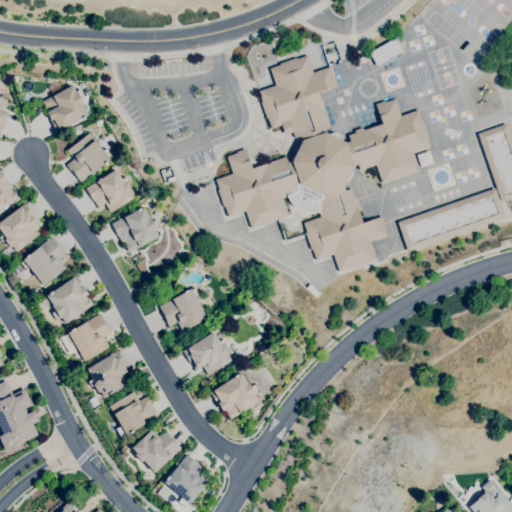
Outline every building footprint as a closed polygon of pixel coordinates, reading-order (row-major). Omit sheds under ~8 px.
[(376,66),(369,53),(395,38),(402,51),(376,66)] [(302,140),(300,136),(294,138),(292,132),(284,134),(281,125),(271,129),(267,118),(266,119),(260,101),(262,101),(258,91),(276,85),(270,68),(280,64),(279,63),(296,57),(296,59),(307,55),(312,72),(329,67),(333,77),(334,77),(337,84),(317,91),(329,126),(323,128),(324,132),(302,140)] [(56,132),(49,120),(50,119),(46,112),(47,112),(41,102),(71,85),(75,91),(76,91),(83,104),(82,104),(88,114),(56,132)] [(0,129),(0,97),(7,101),(2,111),(7,113),(6,115),(8,116),(4,122),(0,129)] [(346,142),(350,141),(348,135),(355,133),(354,130),(362,127),(363,130),(381,124),(375,104),(384,101),(384,102),(394,99),(400,116),(417,110),(420,121),(422,120),(428,137),(426,137),(429,147),(413,153),(418,170),(408,174),(409,175),(392,181),(391,180),(381,183),(375,166),(360,171),(357,164),(354,165),(346,142)] [(511,198),(501,202),(477,134),(506,123),(511,140),(511,198)] [(291,161),(302,140),(324,132),(330,135),(332,132),(333,132),(334,132),(335,132),(336,133),(337,133),(338,133),(338,134),(339,134),(339,135),(340,135),(340,136),(341,136),(341,137),(340,140),(346,142),(354,165),(343,187),(320,194),(322,198),(315,200),(319,211),(318,212),(311,213),(305,212),(295,207),(290,203),(286,196),(286,195),(297,191),(295,185),(299,184),(291,161)] [(80,182),(73,171),(71,172),(65,165),(73,159),(66,150),(88,133),(102,151),(105,149),(111,156),(108,158),(109,160),(80,182)] [(286,196),(281,197),(287,215),(277,218),(278,220),(261,226),(260,224),(250,228),(244,210),(227,216),(224,206),(223,207),(217,190),(218,190),(214,179),(232,173),(226,156),(236,153),(236,151),(244,148),(251,168),(285,156),(287,162),(291,161),(299,184),(295,185),(297,191),(286,195),(286,196)] [(110,212),(104,203),(98,208),(93,201),(85,188),(115,169),(121,179),(125,177),(128,181),(126,183),(131,190),(129,191),(133,197),(110,212)] [(0,210),(0,170),(13,186),(10,188),(13,192),(13,191),(17,197),(0,210)] [(343,187),(344,191),(350,189),(353,196),(355,195),(358,203),(355,204),(362,223),(381,216),(385,225),(383,226),(386,236),(369,242),(375,258),(365,262),(365,263),(349,269),(348,268),(338,271),(333,254),(315,260),(312,250),(311,250),(305,234),(306,233),(302,222),(320,216),(318,212),(319,211),(315,200),(322,198),(320,194),(343,187)] [(407,251),(397,222),(494,188),(504,217),(407,251)] [(16,252),(11,246),(9,247),(4,240),(2,242),(0,238),(0,236),(3,234),(0,230),(0,221),(24,203),(31,212),(30,213),(37,222),(31,227),(37,235),(16,252)] [(128,252),(125,246),(126,245),(124,242),(121,243),(118,236),(117,237),(111,223),(143,207),(148,217),(149,216),(156,230),(155,230),(158,236),(128,252)] [(43,286),(29,268),(26,270),(20,263),(23,261),(22,260),(51,236),(65,254),(59,259),(66,268),(43,286)] [(64,323),(60,318),(59,318),(56,320),(51,313),(54,311),(51,306),(52,305),(46,296),(75,275),(88,294),(85,295),(88,299),(89,299),(93,304),(64,323)] [(182,331),(177,322),(169,327),(164,318),(158,307),(190,288),(191,290),(194,288),(199,295),(195,297),(207,317),(182,331)] [(84,361),(72,342),(69,344),(64,336),(68,333),(67,332),(85,321),(86,321),(99,314),(110,333),(103,337),(109,347),(84,361)] [(207,375),(201,366),(195,370),(191,363),(190,364),(182,351),(212,332),(219,342),(223,339),(226,344),(224,345),(228,353),(226,354),(230,360),(207,375)] [(103,398),(100,392),(98,393),(93,385),(91,387),(88,382),(92,379),(86,369),(116,351),(124,364),(123,365),(127,372),(124,374),(123,373),(121,375),(126,383),(103,398)] [(230,419),(226,413),(224,409),(222,411),(217,404),(209,392),(240,373),(246,382),(247,381),(250,387),(253,385),(258,392),(254,394),(258,401),(230,419)] [(0,382),(0,433),(1,436),(0,436),(0,444),(3,451),(35,437),(30,425),(38,422),(33,411),(26,415),(23,409),(31,405),(23,389),(12,394),(6,380),(0,382)] [(120,437),(115,429),(120,426),(113,414),(108,406),(133,391),(138,401),(146,396),(151,404),(151,405),(157,416),(126,435),(125,434),(120,437)] [(93,408),(88,400),(94,396),(99,404),(93,408)] [(154,473),(142,460),(141,462),(134,455),(136,453),(131,448),(151,429),(159,437),(164,432),(172,440),(172,439),(180,448),(154,473)] [(184,507),(178,502),(181,498),(163,482),(187,454),(204,468),(200,472),(209,480),(189,504),(188,503),(184,507)] [(472,511),(468,507),(474,502),(473,500),(484,491),(481,487),(489,480),(511,507),(511,511),(472,511)] [(60,511),(61,511),(60,510),(68,501),(79,511),(94,511),(98,508),(102,511),(60,511)]
